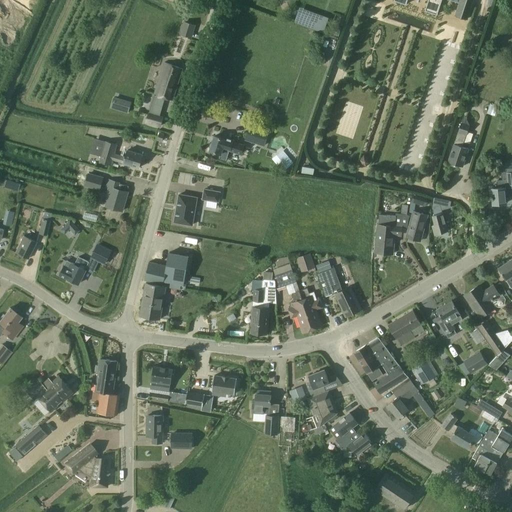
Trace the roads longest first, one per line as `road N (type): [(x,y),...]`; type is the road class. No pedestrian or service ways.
road 1 (unclassified): [(122,333),(216,0)]
road 2 (residential): [(493,497),(395,438),(326,338)]
road 3 (residential): [(130,335),(252,351),(326,338)]
road 4 (unclassified): [(128,511),(130,335)]
road 5 (residential): [(326,338),(474,258)]
road 6 (residential): [(122,333),(0,273)]
